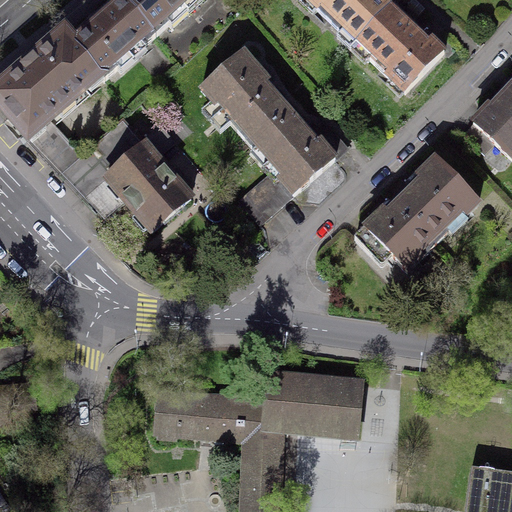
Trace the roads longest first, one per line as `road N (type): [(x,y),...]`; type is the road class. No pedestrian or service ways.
road 1 (residential): [(262,319),(292,252),(511,33)]
road 2 (residential): [(262,319),(511,358)]
road 3 (residential): [(101,301),(83,363),(95,511)]
road 4 (residential): [(101,301),(146,313),(262,319)]
road 5 (residential): [(0,209),(101,301)]
